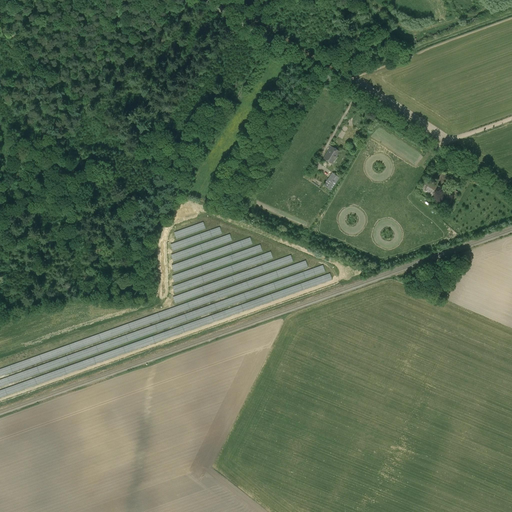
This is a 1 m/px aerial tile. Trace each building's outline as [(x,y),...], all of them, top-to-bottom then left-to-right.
[(331,146),(324,159),(332,164),(339,151),(331,146)] [(331,190),(340,177),(332,172),(323,185),(331,190)] [(442,173),(437,181),(436,181),(435,184),(438,186),(439,183),(444,186),(450,177),(442,173)] [(421,188),(433,195),(438,186),(426,179),(421,188)] [(452,204),(458,192),(452,189),(446,200),(452,204)]
